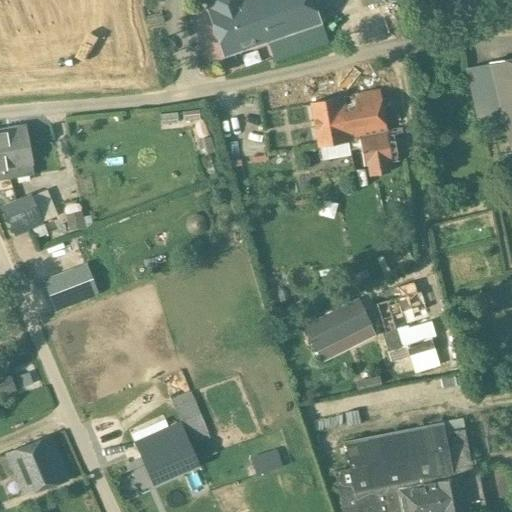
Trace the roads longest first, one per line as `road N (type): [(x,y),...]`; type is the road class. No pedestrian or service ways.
road 1 (unclassified): [(0,113),(206,92),(511,24)]
road 2 (unclassified): [(115,511),(0,246)]
